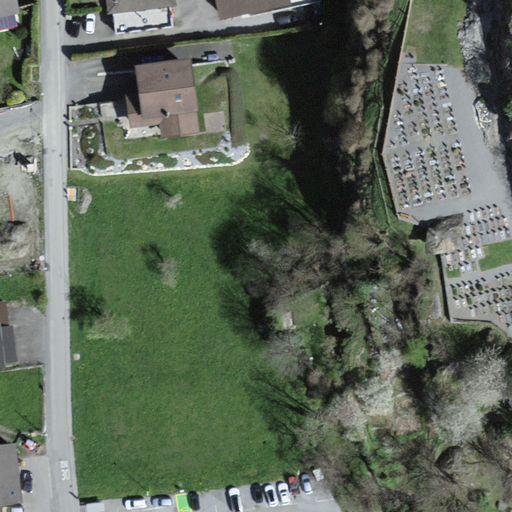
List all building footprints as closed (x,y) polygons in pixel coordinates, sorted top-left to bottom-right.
[(21,0),(0,0),(0,18),(24,13),(21,0)] [(180,0),(112,0),(114,14),(181,6),(180,0)] [(216,0),(219,14),(289,0),(216,0)] [(140,94),(128,96),(132,127),(159,124),(161,139),(204,133),(193,58),(136,66),(140,94)] [(2,177),(0,177),(0,231),(11,230),(2,177)] [(0,369),(21,367),(17,326),(0,327),(0,369)] [(24,504),(21,451),(0,452),(0,511),(4,511),(4,506),(24,504)]
